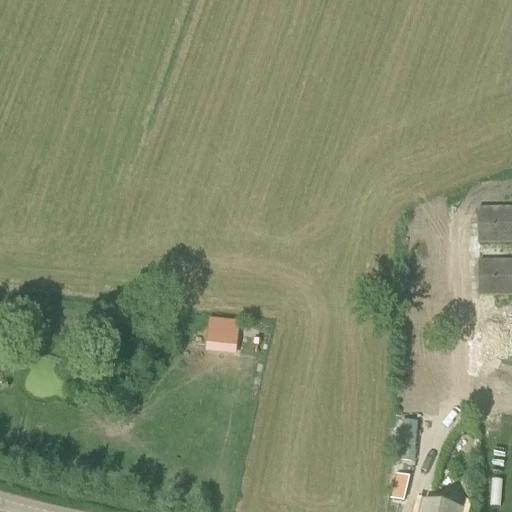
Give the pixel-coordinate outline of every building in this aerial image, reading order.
[(511,206),(479,206),(479,243),(511,243),(511,206)] [(408,400),(437,401),(442,245),(413,244),(408,400)] [(511,259),(477,260),(478,297),(511,296),(511,259)] [(511,310),(492,311),(494,389),(511,388),(511,310)] [(241,326),(218,324),(216,349),(239,351),(241,326)] [(413,465),(415,425),(397,425),(396,465),(413,465)] [(437,503),(461,507),(462,496),(439,492),(437,503)] [(462,511),(463,511),(423,502),(420,511),(462,511)]
